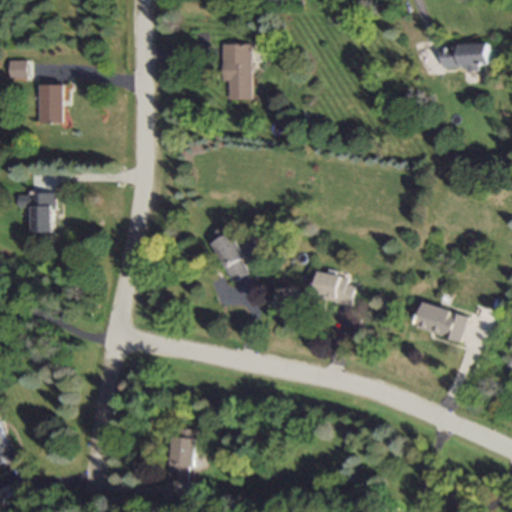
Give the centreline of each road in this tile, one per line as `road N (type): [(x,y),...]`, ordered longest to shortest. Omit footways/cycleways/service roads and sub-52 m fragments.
road 1 (residential): [(95,481),(99,409),(142,200),(144,0)]
road 2 (residential): [(115,339),(393,399),(511,451)]
